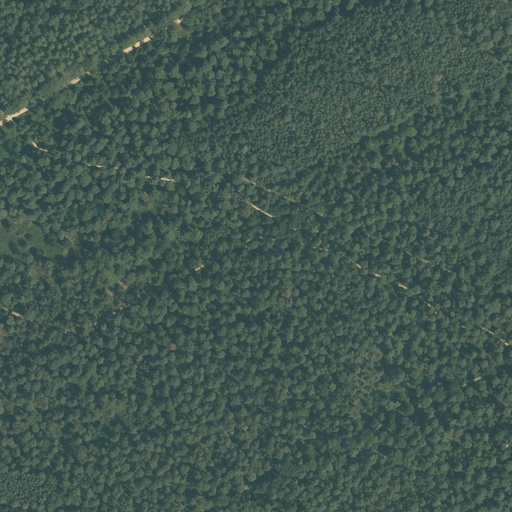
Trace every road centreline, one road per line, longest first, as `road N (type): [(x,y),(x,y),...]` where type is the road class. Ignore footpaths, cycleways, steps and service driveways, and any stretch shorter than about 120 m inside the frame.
road 1 (track): [(73,336),(252,242),(306,242),(339,195),(511,106)]
road 2 (track): [(511,300),(54,92)]
road 3 (track): [(73,336),(348,441)]
road 4 (track): [(214,0),(17,113)]
road 5 (track): [(348,441),(511,366)]
road 6 (track): [(206,511),(348,441)]
